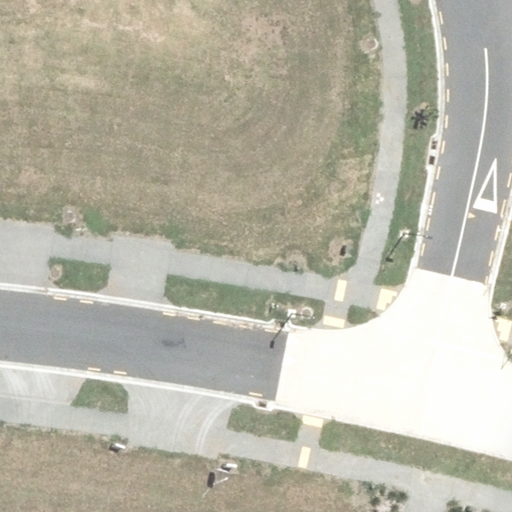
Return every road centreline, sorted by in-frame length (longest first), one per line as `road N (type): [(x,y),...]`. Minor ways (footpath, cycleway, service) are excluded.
road 1 (residential): [(426,392),(281,361),(0,321)]
road 2 (residential): [(426,392),(484,114),(477,0)]
